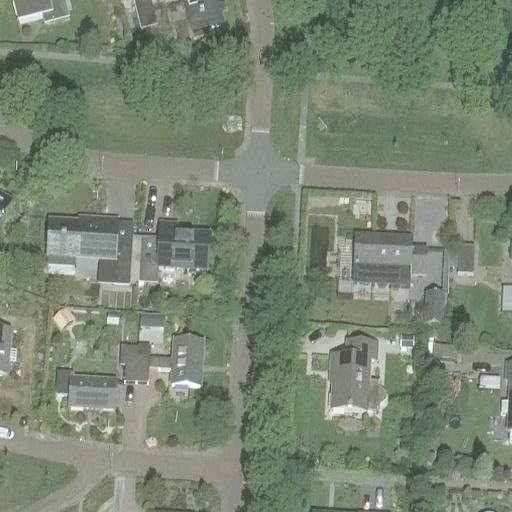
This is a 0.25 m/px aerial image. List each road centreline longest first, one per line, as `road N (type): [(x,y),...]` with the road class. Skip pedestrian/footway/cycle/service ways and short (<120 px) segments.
road 1 (residential): [(239,469),(255,171)]
road 2 (residential): [(255,171),(67,156),(0,120)]
road 3 (residential): [(511,184),(255,171)]
road 4 (residential): [(255,171),(259,0)]
road 5 (residential): [(239,469),(96,459)]
